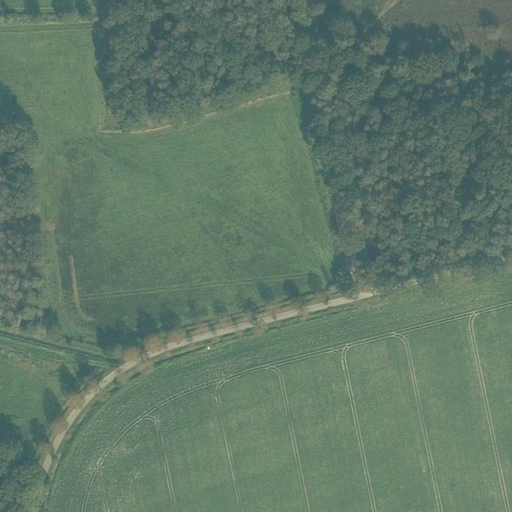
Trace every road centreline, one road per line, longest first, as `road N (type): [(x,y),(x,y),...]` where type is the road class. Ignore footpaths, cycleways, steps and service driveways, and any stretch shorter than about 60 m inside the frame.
road 1 (unclassified): [(39,511),(55,445),(104,381),(148,348),(511,258)]
road 2 (track): [(307,87),(290,81),(133,128),(107,106),(111,23),(96,11),(0,10)]
road 3 (track): [(365,296),(307,87)]
